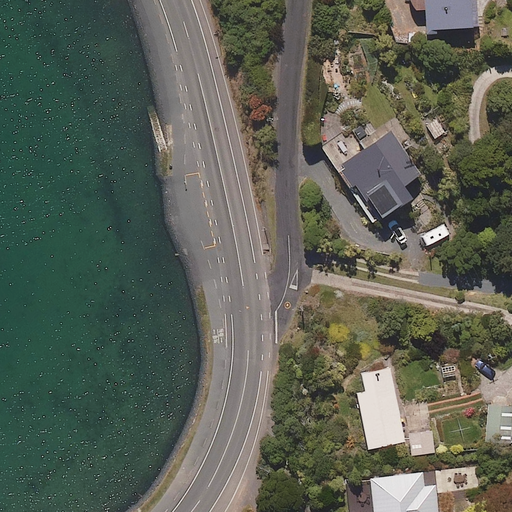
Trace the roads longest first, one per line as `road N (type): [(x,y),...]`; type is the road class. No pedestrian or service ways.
road 1 (residential): [(248,328),(276,312),(290,281),(282,161),(298,0)]
road 2 (secondary): [(176,0),(199,75),(248,328)]
road 3 (secondary): [(248,328),(233,431),(192,511)]
